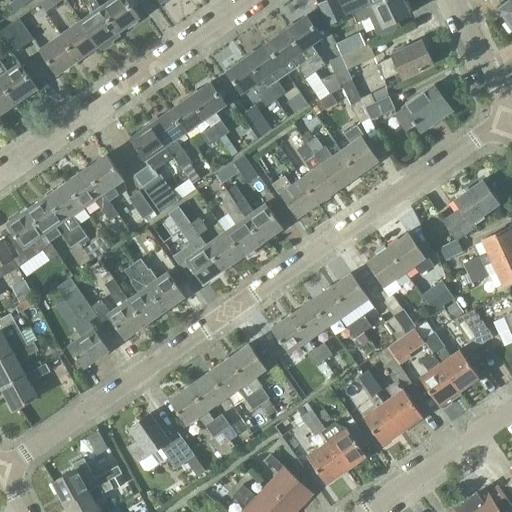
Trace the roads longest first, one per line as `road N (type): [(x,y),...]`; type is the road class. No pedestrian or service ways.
road 1 (residential): [(505,119),(1,469)]
road 2 (residential): [(0,169),(250,0)]
road 3 (residential): [(368,511),(511,411)]
road 4 (residential): [(505,119),(452,0)]
